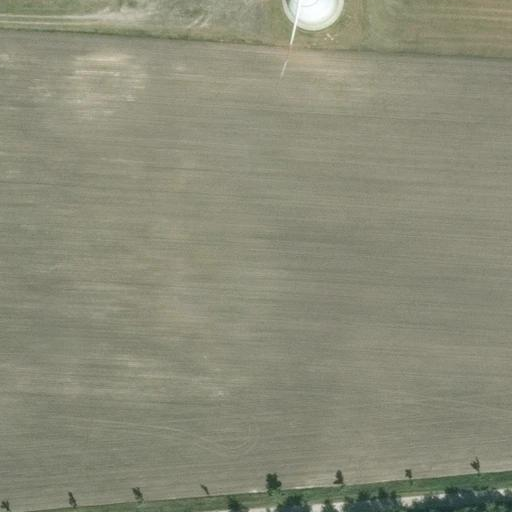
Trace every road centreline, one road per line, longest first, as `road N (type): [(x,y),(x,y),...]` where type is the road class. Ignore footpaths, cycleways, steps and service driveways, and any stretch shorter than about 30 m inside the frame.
road 1 (track): [(222,0),(114,25),(0,19)]
road 2 (track): [(511,496),(353,511)]
